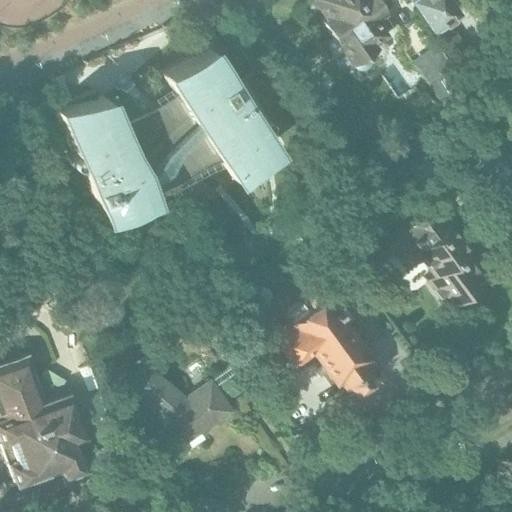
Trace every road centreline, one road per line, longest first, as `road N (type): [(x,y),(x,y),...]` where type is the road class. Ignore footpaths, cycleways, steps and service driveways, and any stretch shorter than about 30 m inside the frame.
road 1 (residential): [(264,511),(511,398)]
road 2 (residential): [(152,0),(0,65)]
